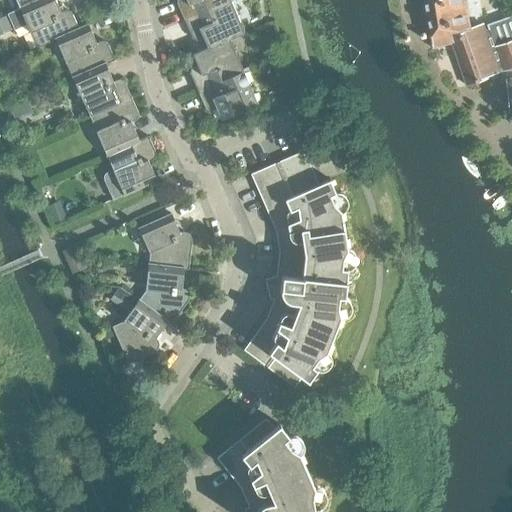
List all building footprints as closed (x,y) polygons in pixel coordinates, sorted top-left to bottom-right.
[(36,0),(25,5),(19,7),(19,8),(7,13),(15,31),(27,25),(37,47),(55,39),(55,38),(79,28),(79,27),(78,25),(77,25),(72,13),(71,12),(70,11),(69,10),(68,10),(66,10),(65,10),(64,10),(60,12),(55,0),(36,0)] [(176,0),(176,1),(177,2),(177,4),(184,20),(229,0),(176,0)] [(203,38),(207,47),(207,48),(229,38),(229,39),(244,32),(230,0),(229,0),(184,20),(191,36),(192,37),(194,39),(195,40),(196,40),(198,40),(199,39),(203,38)] [(425,0),(432,33),(470,29),(464,0),(425,0)] [(489,30),(485,31),(499,71),(503,69),(504,71),(511,68),(511,15),(487,24),(489,30)] [(0,29),(10,25),(6,16),(0,18),(0,29)] [(55,38),(55,39),(66,63),(71,60),(77,74),(78,75),(105,63),(106,63),(115,59),(114,57),(108,44),(107,43),(107,42),(106,42),(105,41),(104,41),(103,40),(102,40),(101,40),(100,41),(99,41),(97,43),(88,24),(88,23),(79,27),(79,28),(55,38)] [(470,29),(432,33),(434,44),(453,42),(468,84),(488,77),(488,75),(499,71),(485,31),(482,24),(470,29)] [(207,48),(207,47),(192,54),(197,64),(192,67),(191,67),(190,68),(190,69),(190,70),(190,71),(190,72),(190,74),(197,90),(243,70),(229,39),(229,38),(207,48)] [(78,75),(77,74),(72,77),(83,101),(88,99),(95,113),(132,97),(131,96),(125,83),(124,81),(123,81),(123,80),(121,80),(121,79),(119,79),(118,79),(117,80),(113,81),(106,63),(105,63),(78,75)] [(257,103),(243,70),(197,90),(204,107),(205,108),(207,109),(208,110),(209,110),(211,110),(212,110),(216,108),(221,119),(257,103)] [(26,97),(9,105),(15,121),(33,113),(26,97)] [(106,155),(149,136),(148,135),(139,140),(131,122),(135,120),(136,119),(137,119),(137,118),(138,117),(138,116),(138,115),(138,113),(138,112),(132,99),(132,97),(95,113),(101,128),(96,130),(106,155)] [(106,155),(107,155),(113,169),(108,172),(104,173),(103,177),(104,180),(110,195),(111,195),(113,200),(124,195),(124,194),(157,180),(148,160),(152,159),(153,158),(154,158),(154,157),(155,156),(155,155),(155,154),(155,153),(155,152),(155,151),(149,138),(149,137),(149,136),(106,155)] [(347,249),(341,212),(344,210),(346,207),(347,204),(346,199),(344,196),(342,195),(339,193),(336,193),(329,178),(317,183),(303,150),(250,174),(277,231),(278,251),(273,299),(265,319),(243,349),(294,387),(302,378),(307,381),(317,368),(319,369),(322,369),(325,368),(328,366),(330,362),(330,358),(329,354),(326,351),(340,316),(343,315),(346,314),(348,312),(350,308),(349,303),(347,299),(345,297),(348,268),(350,268),(352,266),(355,263),(356,259),(355,254),(352,251),(350,250),(347,249)] [(50,186),(47,185),(43,187),(42,193),(44,196),(49,197),(53,194),(53,190),(50,186)] [(60,203),(48,207),(54,223),(66,218),(60,203)] [(155,250),(153,263),(153,264),(184,267),(184,268),(189,268),(189,266),(188,266),(191,240),(191,239),(191,238),(191,236),(190,235),(189,234),(188,233),(186,232),(184,231),(179,232),(171,213),(138,227),(149,252),(155,250)] [(96,244),(91,241),(85,243),(85,250),(91,253),(95,250),(96,244)] [(63,250),(68,264),(78,259),(73,246),(63,250)] [(151,290),(143,302),(167,320),(167,321),(171,324),(172,322),(188,301),(189,299),(189,297),(189,296),(189,294),(188,293),(188,292),(187,291),(187,290),(181,288),(184,268),(184,267),(153,264),(153,263),(148,263),(145,290),(151,290)] [(91,299),(95,294),(96,288),(89,285),(83,288),(83,295),(86,298),(91,299)] [(119,286),(110,298),(120,305),(128,293),(119,286)] [(155,337),(167,321),(167,320),(143,302),(139,299),(122,320),(127,324),(114,331),(128,363),(130,362),(154,351),(156,349),(157,349),(158,347),(158,346),(158,345),(159,344),(159,342),(158,341),(155,337)] [(314,486),(306,469),(299,452),(301,449),(302,446),(302,443),(301,440),(299,438),(298,437),(295,436),(292,435),(289,435),(279,423),(274,427),(266,417),(217,458),(240,486),(249,506),(250,511),(320,511),(320,505),(321,504),(324,502),(325,498),(325,494),(322,489),(318,486),(314,486)]
